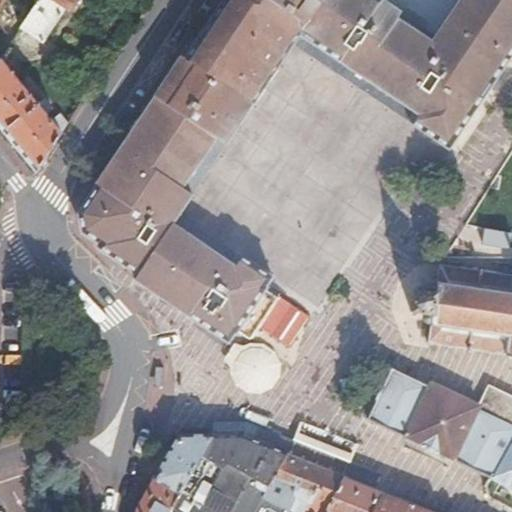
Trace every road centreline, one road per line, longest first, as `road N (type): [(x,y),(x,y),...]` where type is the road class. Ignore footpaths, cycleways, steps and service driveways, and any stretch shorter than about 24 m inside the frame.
road 1 (residential): [(306,423),(511,108)]
road 2 (tertiary): [(171,0),(38,215)]
road 3 (residential): [(306,423),(182,340),(125,329)]
road 4 (residential): [(461,511),(306,423)]
road 5 (tertiary): [(116,474),(140,373),(125,329)]
road 6 (tertiary): [(38,215),(63,265),(125,329)]
road 7 (tertiary): [(125,329),(115,392),(70,438)]
